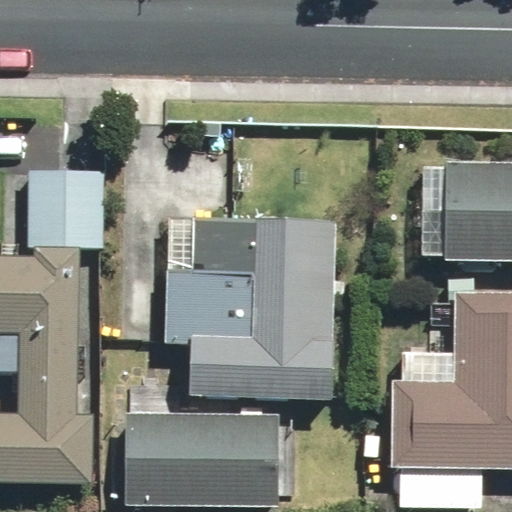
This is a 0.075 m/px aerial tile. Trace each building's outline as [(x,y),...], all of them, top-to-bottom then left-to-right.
[(424,210),(422,258),(511,261),(511,160),(449,158),(447,211),(424,210)] [(0,415),(0,483),(96,485),(99,288),(82,287),(82,248),(106,249),(107,172),(32,171),(31,261),(0,260),(0,333),(23,334),(22,416),(0,415)] [(196,397),(280,399),(335,400),(338,226),(172,223),(170,346),(197,347),(196,397)] [(511,293),(451,291),(449,355),(408,354),(407,387),(399,386),(396,467),(403,467),(402,508),(486,511),(488,466),(511,467),(511,293)] [(127,413),(125,505),(279,509),(281,417),(127,413)]
